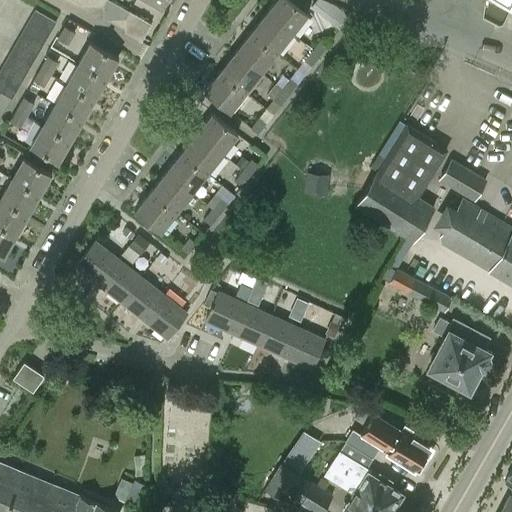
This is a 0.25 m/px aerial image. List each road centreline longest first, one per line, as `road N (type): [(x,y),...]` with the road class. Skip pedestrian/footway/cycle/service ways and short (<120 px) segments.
road 1 (residential): [(27,304),(198,0)]
road 2 (residential): [(207,368),(14,325)]
road 3 (residential): [(511,58),(383,0)]
